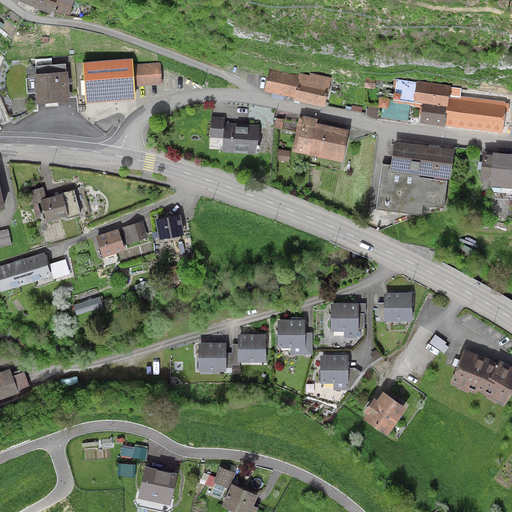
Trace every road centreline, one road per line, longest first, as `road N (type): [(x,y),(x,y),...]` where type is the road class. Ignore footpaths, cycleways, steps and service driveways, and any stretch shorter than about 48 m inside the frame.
road 1 (secondary): [(511,319),(392,253),(273,202),(119,155)]
road 2 (residential): [(53,439),(80,428),(133,427),(177,449),(286,468),(357,511)]
road 3 (residential): [(250,97),(242,84),(204,66),(98,28),(30,17),(3,0)]
road 4 (residential): [(250,97),(511,143)]
road 5 (residential): [(119,155),(135,120),(152,108),(204,95),(250,97)]
